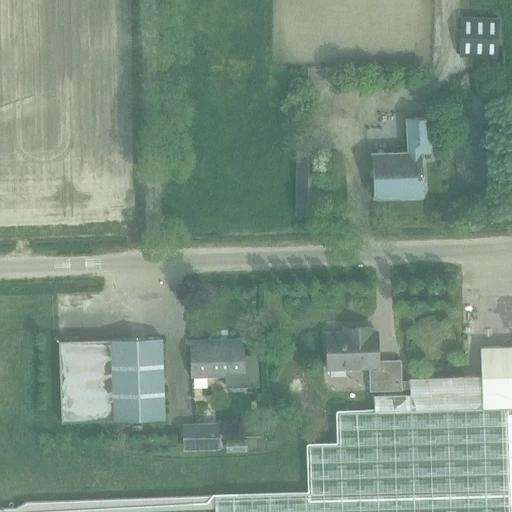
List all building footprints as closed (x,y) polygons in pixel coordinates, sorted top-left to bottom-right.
[(497,58),(499,18),(459,16),(457,56),(497,58)] [(422,196),(421,176),(420,153),(430,152),(429,118),(406,118),(407,152),(371,154),(372,178),(373,198),(422,196)] [(317,151),(297,150),(296,214),(316,215),(317,151)] [(511,511),(511,347),(480,348),(481,376),(409,379),(409,381),(401,381),(400,360),(377,361),(376,332),(372,332),(372,327),(344,328),(344,333),(326,334),(327,369),(368,368),(369,392),(401,391),(401,389),(409,389),(409,395),(373,396),(374,412),(338,413),(339,445),(308,446),(310,493),(214,496),(215,508),(214,511),(511,511)] [(165,419),(163,338),(59,342),(62,423),(165,419)] [(190,346),(191,376),(225,375),(226,387),(257,386),(256,356),(243,357),(242,344),(190,346)] [(453,375),(454,375),(455,375),(457,375),(458,374),(459,374),(460,373),(460,372),(461,371),(461,369),(461,368),(461,367),(461,366),(460,365),(460,364),(459,363),(458,362),(457,361),(455,361),(454,361),(453,361),(452,361),(451,362),(450,363),(449,363),(448,365),(447,366),(447,367),(447,368),(447,369),(447,371),(448,372),(449,373),(450,374),(451,374),(452,375),(453,375)] [(219,423),(182,424),(183,450),(219,449),(219,423)] [(0,511),(102,511),(215,508),(214,496),(26,503),(15,509),(2,509),(2,508),(0,507),(0,511)]
